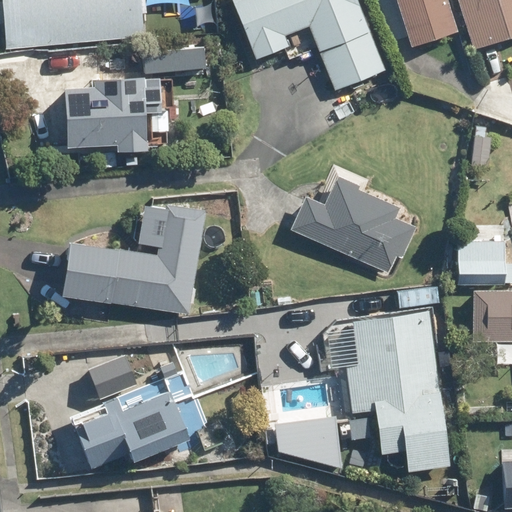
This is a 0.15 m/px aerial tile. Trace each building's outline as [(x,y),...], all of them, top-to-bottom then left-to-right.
[(0,0),(0,19),(3,19),(5,45),(143,34),(139,0),(0,0)] [(287,42),(283,32),(307,22),(334,87),(384,67),(356,0),(232,0),(256,56),(287,42)] [(397,0),(411,42),(456,27),(447,0),(397,0)] [(511,0),(457,0),(485,86),(511,78),(499,37),(511,32),(511,0)] [(93,81),(63,83),(66,142),(116,139),(116,146),(145,145),(141,71),(92,73),(93,81)] [(496,137),(476,136),(475,163),(495,164),(496,137)] [(304,193),(290,225),(387,270),(395,252),(401,255),(415,224),(393,214),(397,205),(357,186),(358,183),(336,173),(323,202),(304,193)] [(68,237),(59,290),(187,311),(204,206),(164,199),(156,251),(68,237)] [(451,283),(498,285),(499,244),(481,243),(480,257),(452,256),(451,283)] [(471,338),(511,339),(511,288),(473,287),(471,338)] [(351,317),(352,322),(339,324),(350,408),(374,405),(380,450),(405,447),(407,468),(448,463),(427,307),(351,317)] [(278,448),(344,468),(337,416),(335,416),(332,387),(313,389),(314,399),(273,403),(278,448)] [(116,397),(72,414),(91,465),(129,450),(131,456),(187,434),(170,389),(120,408),(116,397)] [(475,447),(460,448),(461,457),(475,457),(475,447)] [(490,485),(464,490),(467,509),(479,511),(498,511),(502,495),(490,485)] [(511,511),(511,502),(505,501),(503,511),(511,511)]
